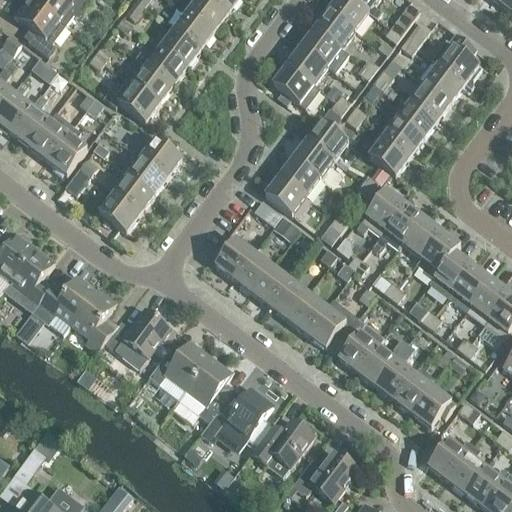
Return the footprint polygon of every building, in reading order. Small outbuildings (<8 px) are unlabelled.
[(34,0),(30,5),(65,32),(73,21),(74,22),(80,21),(91,7),(81,0),(62,0),(62,1),(61,0),(34,0)] [(144,12),(152,0),(139,0),(135,6),(144,12)] [(203,0),(200,0),(188,17),(214,37),(228,19),(203,0)] [(203,0),(228,19),(242,1),(240,0),(203,0)] [(344,0),(339,0),(328,16),(355,36),(369,18),(344,0)] [(344,0),(369,18),(377,25),(383,17),(374,11),(382,0),(344,0)] [(488,0),(501,10),(508,0),(488,0)] [(511,0),(508,0),(501,10),(511,17),(511,0)] [(14,21),(35,37),(27,47),(48,63),(56,53),(52,49),(65,32),(30,5),(25,12),(22,10),(14,21)] [(134,25),(144,12),(135,6),(126,19),(134,25)] [(401,42),(419,18),(408,10),(390,34),(401,42)] [(328,16),(314,34),(341,54),(355,36),(328,16)] [(188,17),(174,35),(201,55),(214,37),(188,17)] [(127,39),(132,32),(122,24),(116,31),(127,39)] [(416,54),(431,35),(420,27),(406,46),(416,54)] [(314,34),(301,52),(327,73),(341,54),(314,34)] [(396,49),(401,42),(390,34),(385,41),(396,49)] [(174,35),(160,53),(187,73),(201,55),(174,35)] [(432,65),(438,70),(464,90),(471,95),(473,92),(473,86),(482,74),(469,64),(476,55),(456,40),(449,48),(446,46),(432,65)] [(12,61),(21,49),(10,41),(1,52),(12,61)] [(411,61),(416,54),(406,46),(401,53),(411,61)] [(173,92),(187,73),(160,53),(156,50),(142,68),(146,71),(173,92)] [(301,52),(287,71),(314,91),(314,90),(327,73),(301,52)] [(104,68),(110,61),(99,53),(94,60),(104,68)] [(99,75),(104,68),(94,60),(89,67),(99,75)] [(51,88),(58,74),(38,64),(31,78),(51,88)] [(373,79),(378,72),(368,64),(363,71),(373,79)] [(128,86),(132,90),(159,110),(173,92),(146,71),(142,68),(141,68),(128,86)] [(438,70),(424,88),(451,109),(464,90),(438,70)] [(305,114),(320,95),(314,90),(314,91),(287,71),(272,90),(305,114)] [(368,86),(373,79),(363,71),(358,78),(368,86)] [(0,115),(13,98),(1,89),(10,78),(4,73),(0,78),(0,115)] [(388,90),(393,83),(383,76),(378,82),(388,90)] [(383,97),(388,90),(378,82),(373,89),(383,97)] [(132,90),(128,86),(126,85),(109,108),(115,113),(118,109),(145,129),(159,110),(132,90)] [(4,133),(11,139),(32,112),(19,103),(28,92),(22,87),(13,98),(0,115),(0,135),(1,136),(4,133)] [(424,88),(410,107),(437,127),(451,109),(424,88)] [(333,89),(326,98),(336,106),(342,97),(333,89)] [(282,97),(277,103),(287,110),(291,104),(282,97)] [(49,125),(38,117),(46,105),(40,101),(32,112),(11,139),(29,153),(55,119),(54,118),(49,125)] [(86,116),(94,106),(87,101),(79,110),(86,116)] [(346,115),(351,108),(341,101),(336,108),(346,115)] [(95,122),(103,112),(94,105),(94,106),(86,116),(95,122)] [(410,107),(397,124),(396,125),(423,145),(437,127),(410,107)] [(340,122),(346,115),(336,108),(330,114),(340,122)] [(361,126),(366,120),(356,112),(350,119),(361,126)] [(29,153),(47,166),(68,140),(73,133),(55,119),(29,153)] [(355,133),(361,126),(350,119),(345,126),(355,133)] [(391,120),(377,138),(409,163),(423,145),(396,125),(397,124),(391,120)] [(307,145),(333,166),(348,147),(321,126),(307,145)] [(73,133),(68,140),(47,166),(67,181),(87,154),(75,145),(81,138),(73,133)] [(368,162),(395,182),(409,163),(377,138),(371,145),(377,150),(368,162)] [(141,163),(168,183),(182,164),(173,157),(178,151),(165,140),(160,147),(149,139),(135,159),(141,163)] [(307,145),(293,164),(320,184),(333,166),(307,145)] [(103,163),(109,156),(99,148),(93,156),(103,163)] [(154,201),(168,183),(141,163),(135,159),(121,177),(127,181),(154,201)] [(91,181),(98,172),(87,163),(80,173),(91,181)] [(293,164),(279,182),(306,202),(320,184),(293,164)] [(76,201),(90,182),(80,174),(65,193),(76,201)] [(127,181),(113,199),(140,220),(154,201),(127,181)] [(373,196),(378,189),(368,181),(362,188),(373,196)] [(265,201),(292,221),(306,202),(279,182),(265,201)] [(367,203),(373,196),(362,188),(357,195),(367,203)] [(367,233),(380,242),(405,209),(386,195),(356,234),(363,239),(367,233)] [(99,218),(126,239),(140,220),(113,199),(99,218)] [(398,256),(403,250),(402,250),(423,223),(425,220),(414,211),(413,206),(409,203),(405,209),(380,242),(371,253),(378,259),(387,247),(398,256)] [(273,232),(282,221),(262,206),(254,217),(273,232)] [(345,232),(350,225),(340,217),(335,224),(345,232)] [(292,244),(298,235),(282,222),(275,231),(292,244)] [(402,250),(403,250),(421,264),(441,237),(423,223),(402,250)] [(340,239),(345,232),(335,224),(330,231),(340,239)] [(433,283),(438,277),(439,277),(454,257),(455,257),(460,251),(441,237),(421,264),(416,270),(433,283)] [(0,279),(10,287),(36,254),(30,249),(31,248),(29,244),(24,240),(20,239),(18,241),(16,239),(3,257),(0,254),(0,279)] [(234,285),(254,258),(235,243),(215,271),(234,285)] [(4,295),(22,309),(32,317),(51,293),(41,286),(55,268),(36,254),(10,287),(4,295)] [(329,272),(336,262),(327,255),(319,265),(329,272)] [(429,289),(447,303),(452,297),(472,270),(455,257),(454,257),(439,277),(438,277),(433,283),(429,289)] [(254,258),(234,285),(252,299),(272,272),(254,258)] [(354,276),(362,266),(355,260),(347,270),(354,276)] [(361,281),(369,271),(362,266),(354,276),(355,276),(358,279),(361,281)] [(347,286),(355,276),(354,276),(347,270),(344,268),(337,278),(347,286)] [(452,297),(447,303),(466,317),(471,311),(470,311),(491,284),(472,270),(452,297)] [(272,272),(252,299),(270,312),(290,286),(272,272)] [(51,293),(32,317),(43,325),(49,330),(56,320),(70,330),(98,294),(97,294),(95,296),(77,282),(65,298),(53,290),(51,293)] [(466,317),(484,331),(488,325),(509,298),(491,284),(470,311),(471,311),(466,317)] [(288,326),(309,299),(290,286),(270,312),(288,326)] [(390,304),(398,294),(391,288),(383,299),(390,304)] [(70,330),(89,344),(85,349),(97,358),(114,336),(103,327),(117,309),(114,307),(113,309),(96,297),(98,295),(98,294),(70,330)] [(397,309),(405,299),(398,294),(390,304),(397,309)] [(373,301),(366,296),(360,303),(367,309),(373,301)] [(503,345),(511,333),(511,300),(509,298),(488,325),(484,331),(503,345)] [(307,340),(327,313),(309,299),(288,326),(307,340)] [(327,313),(307,340),(326,354),(334,343),(341,348),(358,324),(333,305),(327,313)] [(145,315),(131,334),(121,327),(104,349),(115,357),(114,357),(139,375),(147,364),(170,334),(145,315)] [(427,331),(434,321),(427,316),(420,326),(427,331)] [(433,336),(441,326),(434,321),(427,331),(433,336)] [(347,352),(338,364),(357,378),(377,351),(384,343),(358,324),(341,348),(347,352)] [(463,359),(471,348),(464,343),(456,354),(463,359)] [(377,351),(357,378),(375,392),(396,365),(408,349),(401,344),(389,360),(377,351)] [(189,348),(179,361),(170,354),(163,363),(148,382),(179,405),(210,364),(189,348)] [(470,364),(478,354),(471,348),(463,359),(470,364)] [(375,392),(394,406),(414,379),(403,370),(415,354),(408,349),(396,365),(375,392)] [(163,363),(170,354),(163,350),(157,359),(163,363)] [(511,360),(511,350),(498,368),(503,372),(511,360)] [(448,355),(439,367),(446,373),(456,361),(448,355)] [(511,360),(503,372),(502,373),(511,379),(511,360)] [(460,378),(467,370),(456,362),(450,371),(460,378)] [(199,421),(209,428),(230,400),(221,393),(231,380),(210,364),(179,405),(199,421)] [(414,379),(394,406),(412,419),(432,393),(437,386),(418,373),(414,379)] [(432,393),(412,419),(431,434),(441,421),(445,424),(455,410),(432,393)] [(240,408),(230,400),(209,428),(200,440),(213,450),(217,445),(236,459),(272,411),(250,394),(240,408)] [(480,418),(465,407),(458,417),(472,428),(480,418)] [(511,423),(508,420),(502,427),(511,434),(511,423)] [(290,474),(314,442),(304,434),(306,431),(299,426),(296,429),(291,425),(282,438),(272,431),(251,459),(267,472),(268,472),(282,483),(289,474),(290,474)] [(501,451),(509,441),(502,436),(495,446),(501,451)] [(508,456),(511,451),(511,442),(509,441),(501,451),(508,456)] [(460,454),(448,445),(427,472),(446,486),(473,451),(466,446),(460,454)] [(473,451),(446,486),(465,500),(485,473),(474,464),(480,456),(473,451)] [(25,489),(46,462),(34,453),(14,481),(25,489)] [(334,457),(323,472),(312,464),(292,491),(306,501),(313,492),(333,507),(358,476),(334,457)] [(485,473),(465,500),(481,511),(483,511),(509,479),(508,479),(504,476),(500,477),(497,481),(485,473)] [(511,511),(511,481),(509,479),(483,511),(511,511)] [(233,502),(242,490),(233,483),(224,495),(233,502)] [(125,511),(132,504),(118,493),(102,511),(125,511)] [(46,509),(28,496),(16,511),(81,511),(58,494),(46,509)]
